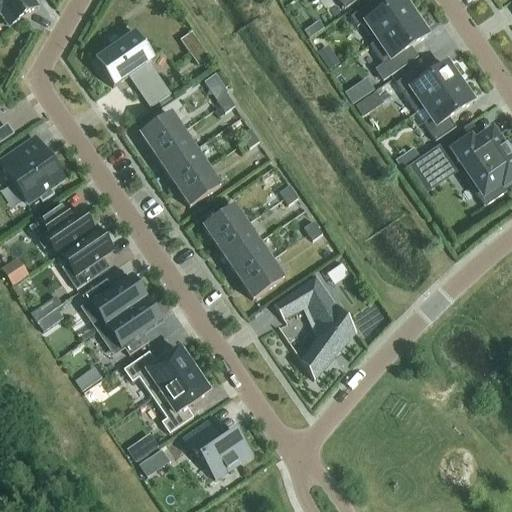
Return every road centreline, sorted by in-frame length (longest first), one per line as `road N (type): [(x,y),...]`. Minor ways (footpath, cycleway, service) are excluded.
road 1 (residential): [(295,456),(36,81),(82,0)]
road 2 (residential): [(295,456),(385,355),(511,240)]
